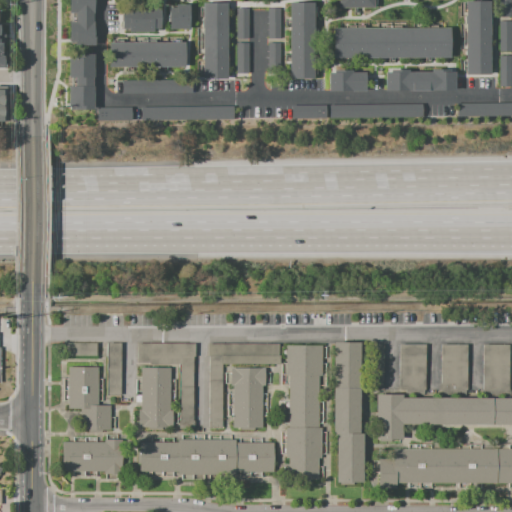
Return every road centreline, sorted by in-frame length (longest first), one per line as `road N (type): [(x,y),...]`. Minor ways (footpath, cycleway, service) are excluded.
road 1 (motorway): [(0,231),(511,231)]
road 2 (motorway): [(511,183),(112,190)]
road 3 (secondary): [(32,511),(30,274)]
road 4 (residential): [(197,511),(33,507)]
road 5 (secondary): [(30,274),(30,136)]
road 6 (secondary): [(30,136),(30,0)]
